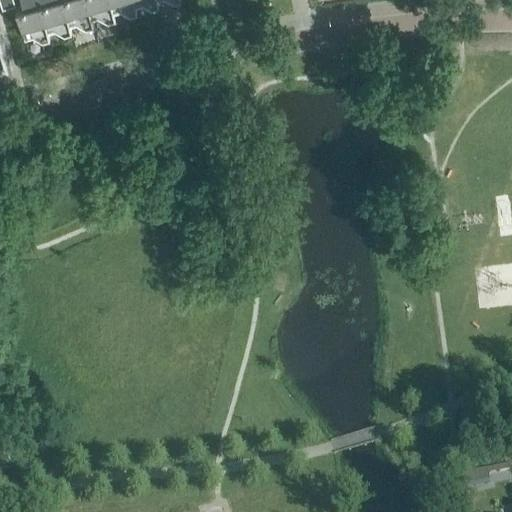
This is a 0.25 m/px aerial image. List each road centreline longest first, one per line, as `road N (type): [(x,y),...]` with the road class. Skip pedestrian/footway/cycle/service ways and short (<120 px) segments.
road 1 (residential): [(0,128),(309,35)]
road 2 (residential): [(309,35),(511,20)]
